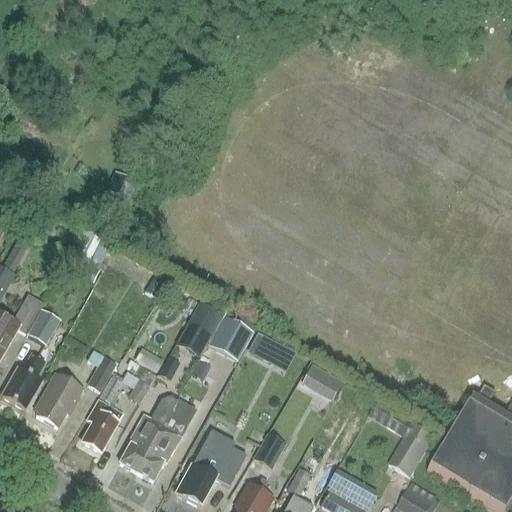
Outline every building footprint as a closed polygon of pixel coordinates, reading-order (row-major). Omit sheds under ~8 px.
[(115,175),(95,213),(117,224),(136,186),(115,175)] [(87,236),(75,260),(88,267),(100,242),(87,236)] [(0,363),(17,334),(26,339),(44,308),(28,299),(12,327),(1,321),(4,317),(0,306),(0,305),(15,279),(11,277),(27,249),(18,244),(2,272),(0,270),(0,363)] [(81,265),(75,276),(93,285),(99,274),(81,265)] [(155,302),(165,286),(155,279),(145,295),(155,302)] [(176,349),(199,362),(223,319),(199,306),(176,349)] [(41,315),(27,340),(45,350),(59,325),(41,315)] [(224,320),(208,349),(236,364),(252,335),(224,320)] [(269,367),(278,349),(255,337),(246,355),(269,367)] [(156,376),(163,365),(142,352),(134,363),(156,376)] [(36,382),(45,366),(32,358),(23,374),(19,372),(2,402),(25,415),(41,385),(36,382)] [(103,361),(87,389),(100,397),(116,368),(103,361)] [(322,373),(311,367),(301,385),(312,391),(322,373)] [(57,377),(35,415),(39,417),(36,421),(57,433),(65,419),(68,421),(84,393),(57,377)] [(107,410),(120,387),(111,382),(87,425),(92,428),(82,447),(100,457),(122,418),(107,410)] [(150,391),(138,383),(127,401),(139,408),(150,391)] [(511,511),(511,418),(475,397),(429,475),(490,511),(511,511)] [(161,404),(149,424),(144,421),(129,447),(131,448),(120,468),(136,477),(167,422),(176,404),(169,400),(161,404)] [(177,404),(167,422),(136,477),(153,487),(164,466),(166,467),(196,415),(177,404)] [(435,440),(376,405),(368,419),(405,441),(389,469),(410,481),(435,440)] [(335,442),(350,418),(334,409),(320,433),(335,442)] [(192,469),(176,498),(200,511),(215,484),(228,491),(245,459),(232,452),(235,447),(212,435),(193,470),(192,469)] [(267,437),(253,463),(271,473),(285,448),(267,437)] [(316,439),(288,491),(301,498),(330,446),(316,439)] [(261,482),(256,492),(248,488),(235,511),(268,511),(274,501),(262,495),(268,486),(261,482)] [(397,511),(430,511),(436,502),(412,487),(396,511),(397,511)] [(358,511),(329,495),(321,510),(324,511),(358,511)] [(311,511),(312,510),(293,499),(285,511),(311,511)]
